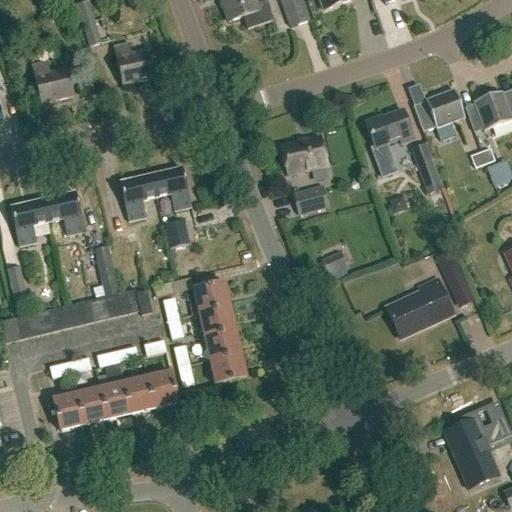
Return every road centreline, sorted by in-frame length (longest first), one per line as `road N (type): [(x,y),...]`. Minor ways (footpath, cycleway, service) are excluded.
road 1 (unclassified): [(346,423),(218,114)]
road 2 (residential): [(218,114),(446,41)]
road 3 (residential): [(0,161),(218,114)]
road 4 (residential): [(0,510),(185,485)]
road 5 (residential): [(346,423),(511,350)]
road 6 (residential): [(185,485),(346,423)]
road 7 (unclassified): [(218,114),(177,0)]
